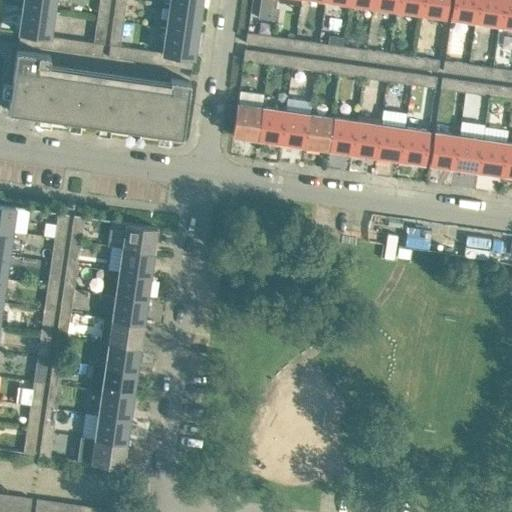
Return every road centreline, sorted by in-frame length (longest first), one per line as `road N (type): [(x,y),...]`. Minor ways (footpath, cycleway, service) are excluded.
road 1 (residential): [(171,502),(157,500),(207,174)]
road 2 (residential): [(511,220),(207,174)]
road 3 (residential): [(207,174),(0,143)]
road 4 (residential): [(234,0),(207,174)]
